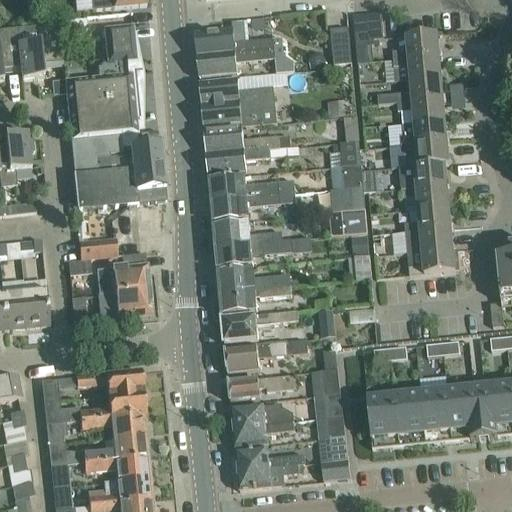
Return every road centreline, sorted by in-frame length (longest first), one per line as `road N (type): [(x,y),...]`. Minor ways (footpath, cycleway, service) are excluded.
road 1 (residential): [(189,345),(168,0)]
road 2 (residential): [(62,357),(45,131),(35,113),(0,117)]
road 3 (residential): [(283,511),(483,488)]
road 4 (residential): [(204,511),(189,345)]
road 5 (residential): [(511,196),(491,117),(511,40)]
road 6 (residential): [(62,357),(189,345)]
